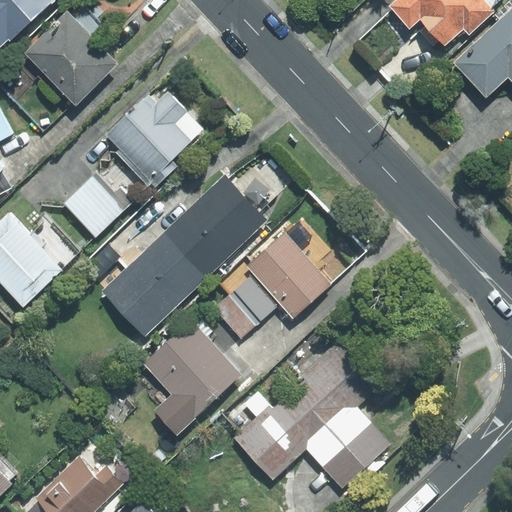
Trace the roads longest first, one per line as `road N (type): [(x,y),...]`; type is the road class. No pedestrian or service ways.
road 1 (tertiary): [(226,0),(511,304)]
road 2 (residential): [(424,511),(511,427)]
